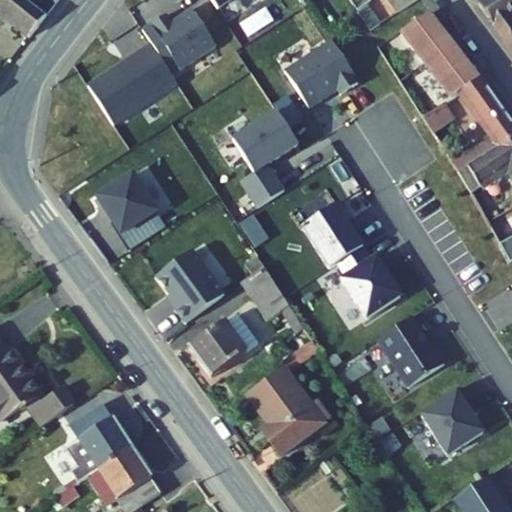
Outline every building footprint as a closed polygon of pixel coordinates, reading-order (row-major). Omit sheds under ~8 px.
[(0,0),(0,12),(31,38),(47,18),(24,0),(0,0)] [(24,0),(47,18),(60,0),(24,0)] [(211,0),(218,10),(234,0),(211,0)] [(372,3),(369,0),(389,0),(399,14),(419,0),(349,0),(357,13),(367,6),(372,3)] [(511,18),(510,16),(511,15),(511,0),(486,0),(480,4),(511,50),(511,18)] [(380,25),(367,6),(357,13),(370,32),(380,25)] [(166,16),(151,25),(180,70),(216,47),(192,11),(171,24),(166,16)] [(432,13),(401,33),(451,99),(459,94),(482,79),(432,13)] [(285,72),(309,109),(338,91),(341,96),(360,83),(340,52),(333,41),(285,72)] [(177,85),(152,45),(88,87),(114,126),(177,85)] [(459,94),(489,136),(452,162),(459,173),(511,138),(511,122),(482,79),(459,94)] [(287,96),(275,104),(290,127),(303,119),(287,96)] [(434,135),(455,121),(444,104),(423,118),(434,135)] [(233,141),(254,175),(241,183),(258,210),(285,193),(268,166),(299,146),(277,113),(233,141)] [(509,170),(511,174),(511,138),(459,173),(471,195),(509,170)] [(133,175),(99,197),(113,220),(112,220),(122,235),(157,212),(133,175)] [(337,207),(303,229),(330,270),(338,265),(364,249),(368,246),(352,220),(348,223),(337,207)] [(511,263),(511,215),(507,219),(508,222),(492,231),(511,264),(511,263)] [(364,249),(338,265),(347,278),(339,283),(364,322),(401,298),(383,271),(384,270),(377,259),(372,262),(364,249)] [(225,296),(192,251),(157,278),(171,296),(168,299),(186,324),(225,296)] [(245,266),(252,276),(264,268),(257,258),(245,266)] [(242,282),(268,321),(282,311),(289,307),(267,273),(264,268),(252,276),(242,282)] [(305,330),(289,307),(282,311),(298,334),(305,330)] [(259,344),(239,316),(227,324),(247,352),(259,344)] [(422,334),(412,319),(380,340),(411,387),(445,365),(431,344),(428,346),(420,335),(422,334)] [(212,379),(248,353),(247,352),(227,324),(225,321),(189,347),(212,379)] [(0,417),(4,423),(27,406),(43,428),(75,406),(62,389),(44,401),(9,352),(6,354),(0,345),(0,417)] [(284,369),(247,397),(269,427),(274,434),(267,439),(280,457),(325,425),(284,369)] [(478,414),(461,388),(421,415),(448,457),(484,434),(474,417),(478,414)] [(69,426),(79,441),(66,450),(77,468),(70,472),(78,485),(88,478),(132,450),(102,404),(69,426)] [(267,439),(274,434),(269,427),(262,432),(267,439)] [(108,508),(118,501),(125,511),(135,511),(162,495),(132,450),(88,478),(108,508)] [(507,500),(492,476),(454,501),(460,511),(511,511),(505,501),(507,500)] [(53,493),(57,499),(69,491),(64,484),(53,493)] [(62,506),(78,494),(73,488),(69,491),(57,499),(62,506)]
